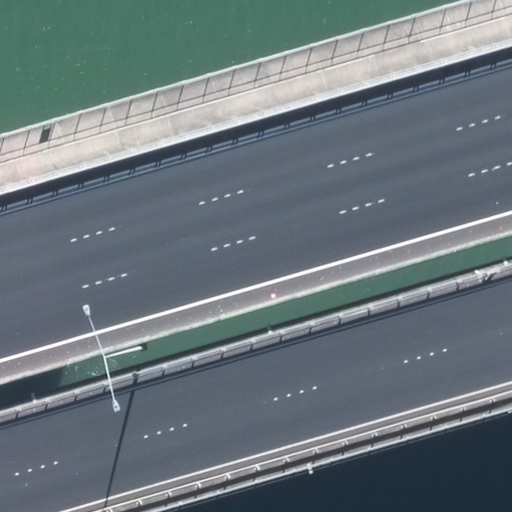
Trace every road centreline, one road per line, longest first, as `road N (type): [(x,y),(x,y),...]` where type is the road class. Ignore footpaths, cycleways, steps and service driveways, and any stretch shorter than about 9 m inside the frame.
road 1 (motorway): [(511,333),(0,481)]
road 2 (motorway): [(0,320),(511,173)]
